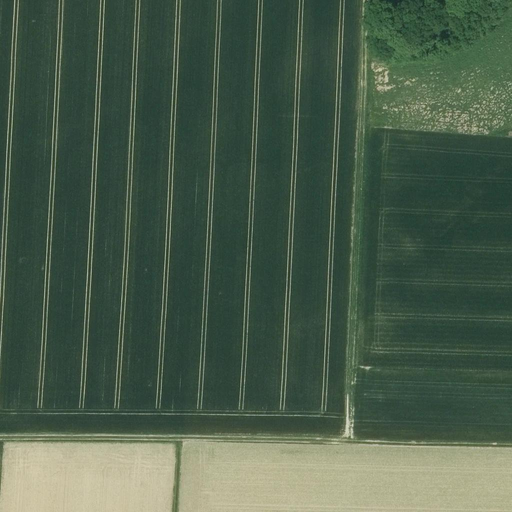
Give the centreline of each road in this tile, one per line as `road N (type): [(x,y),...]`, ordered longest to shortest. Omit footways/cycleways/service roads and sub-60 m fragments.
road 1 (track): [(511,447),(0,441)]
road 2 (track): [(343,446),(367,0)]
